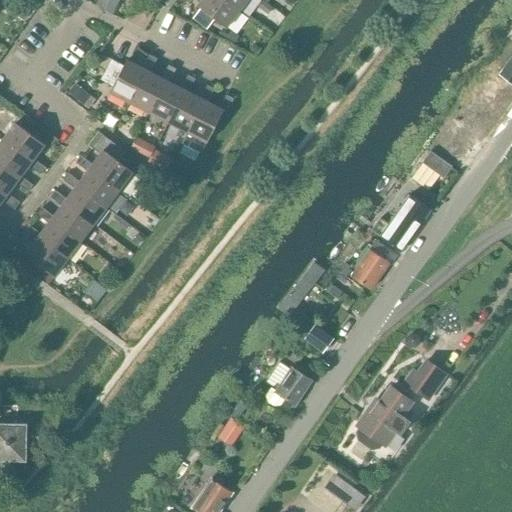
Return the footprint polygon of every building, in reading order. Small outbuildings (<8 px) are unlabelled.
[(105,9),(104,11),(113,15),(119,0),(118,0),(108,0),(108,1),(105,9)] [(226,0),(201,0),(197,6),(227,28),(240,10),(226,0)] [(226,0),(240,10),(247,0),(226,0)] [(263,1),(258,7),(267,15),(272,8),(263,1)] [(13,13),(23,20),(30,11),(20,4),(13,13)] [(230,33),(226,39),(233,43),(237,36),(230,33)] [(110,59),(100,80),(113,87),(110,93),(129,103),(146,70),(150,72),(157,59),(150,55),(143,68),(127,60),(124,66),(110,59)] [(511,85),(511,56),(498,74),(511,85)] [(146,70),(129,103),(130,103),(134,105),(149,113),(166,80),(170,82),(176,69),(169,65),(162,78),(150,72),(146,70)] [(185,90),(189,92),(196,79),(188,75),(181,88),(170,82),(166,80),(149,113),(168,123),(185,90)] [(75,84),(68,92),(79,101),(84,105),(91,96),(85,92),(86,92),(75,84)] [(204,100),(208,102),(215,89),(207,85),(200,98),(189,92),(185,90),(168,123),(188,133),(202,105),(204,100)] [(202,105),(188,133),(182,143),(202,153),(207,143),(224,111),(227,112),(234,99),(226,95),(219,108),(208,102),(204,100),(202,105)] [(469,105),(463,112),(464,113),(466,115),(474,121),(488,104),(479,97),(477,95),(469,105)] [(16,123),(3,140),(32,162),(29,166),(41,175),(46,168),(34,159),(45,145),(36,138),(17,123),(16,123)] [(477,134),(471,129),(468,127),(464,130),(443,155),(462,169),(482,144),(474,138),(477,134)] [(94,139),(89,145),(100,154),(93,164),(90,168),(119,190),(127,196),(141,178),(133,172),(119,162),(126,153),(110,141),(99,132),(94,139)] [(137,138),(131,149),(148,158),(154,147),(137,138)] [(21,176),(29,166),(32,162),(3,140),(0,143),(0,165),(18,179),(16,183),(28,192),(33,185),(21,176)] [(148,161),(148,162),(152,164),(166,171),(172,159),(154,149),(148,161)] [(430,151),(422,162),(443,178),(451,167),(430,151)] [(90,168),(93,164),(81,156),(76,163),(88,171),(79,182),(77,185),(106,207),(119,190),(90,168)] [(0,165),(0,192),(7,198),(4,201),(15,209),(20,202),(8,194),(16,183),(18,179),(0,165)] [(77,185),(79,182),(68,173),(63,180),(74,189),(67,199),(64,203),(93,225),(106,207),(77,185)] [(64,203),(67,199),(55,190),(50,197),(61,206),(54,216),(51,220),(80,242),(93,225),(64,203)] [(7,198),(0,192),(0,230),(8,221),(0,214),(0,206),(4,201),(7,198)] [(401,252),(422,223),(431,210),(409,195),(389,224),(380,218),(371,230),(401,252)] [(51,220),(54,216),(42,207),(37,214),(48,223),(41,233),(38,237),(67,259),(80,242),(51,220)] [(29,225),(24,231),(36,240),(25,255),(53,277),(54,277),(67,259),(38,237),(41,233),(29,225)] [(137,234),(131,241),(137,245),(143,239),(137,234)] [(370,249),(351,276),(356,279),(371,290),(372,290),(390,264),(382,258),(384,254),(389,247),(377,238),(372,246),(370,249)] [(323,271),(312,262),(279,307),(290,315),(323,271)] [(342,266),(338,271),(340,273),(345,277),(350,270),(348,268),(349,266),(345,262),(343,265),(342,266)] [(94,280),(84,292),(97,303),(106,291),(106,290),(94,280)] [(333,285),(327,292),(336,300),(342,293),(333,285)] [(323,353),(334,339),(315,325),(304,339),(323,353)] [(407,338),(406,342),(410,347),(415,348),(420,344),(420,340),(416,334),(412,334),(407,338)] [(448,376),(427,361),(416,375),(412,372),(405,382),(430,401),(448,376)] [(309,372),(297,364),(294,368),(292,366),(276,390),(272,387),(266,395),(268,402),(274,406),(281,405),(285,399),(295,405),(312,380),(306,376),(309,372)] [(368,410),(357,426),(360,428),(357,432),(359,440),(372,449),(381,448),(382,446),(386,448),(397,433),(401,436),(411,420),(405,416),(414,403),(391,387),(381,401),(376,398),(368,410)] [(239,400),(229,416),(236,421),(246,405),(239,400)] [(230,418),(217,437),(231,446),(244,427),(230,418)] [(0,462),(27,463),(28,425),(0,424),(0,462)] [(213,475),(191,507),(198,511),(219,511),(235,489),(213,475)]
